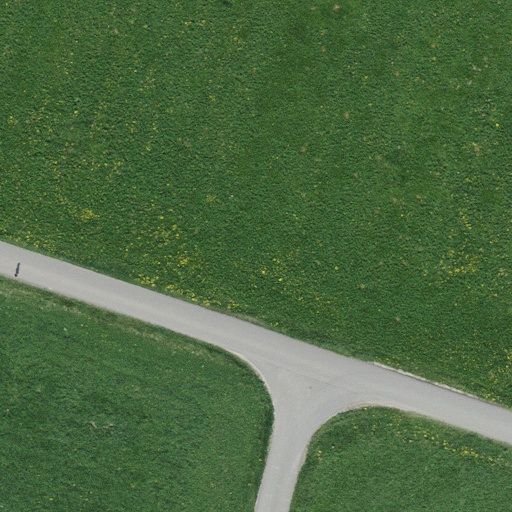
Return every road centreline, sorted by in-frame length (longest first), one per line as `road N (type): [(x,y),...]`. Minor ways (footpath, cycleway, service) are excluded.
road 1 (unclassified): [(0,260),(302,361)]
road 2 (unclassified): [(302,361),(511,430)]
road 3 (unclassified): [(267,511),(302,361)]
